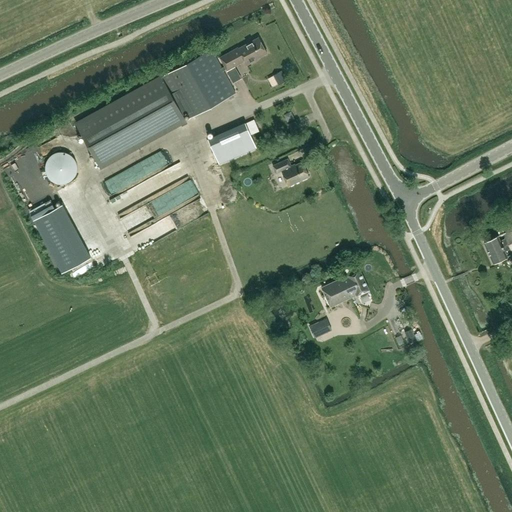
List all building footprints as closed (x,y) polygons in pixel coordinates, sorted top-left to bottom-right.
[(80,120),(76,122),(101,167),(104,165),(128,153),(187,121),(186,120),(182,113),(186,112),(189,118),(235,93),(223,71),(227,69),(227,70),(245,60),(247,65),(258,59),(257,58),(267,52),(259,37),(238,49),(237,48),(221,57),(225,66),(221,68),(211,49),(166,74),(128,94),(80,120)] [(234,112),(243,107),(241,102),(232,107),(234,112)] [(293,132),(299,129),(295,121),(289,124),(293,132)] [(255,145),(246,123),(208,139),(218,161),(255,145)] [(49,151),(40,148),(38,155),(47,158),(49,151)] [(59,183),(62,183),(64,183),(67,182),(69,181),(71,180),(73,178),(75,176),(76,173),(77,171),(77,168),(77,165),(76,163),(76,160),(74,158),(72,156),(70,154),(68,153),(66,152),(63,151),(60,151),(58,152),(55,153),(52,154),(50,156),(48,158),(47,160),(46,162),(45,165),(45,168),(45,171),(46,173),(47,176),(49,178),(51,180),(54,182),(56,183),(59,183)] [(289,186),(309,176),(302,162),(291,167),(287,159),(273,165),(276,173),(282,171),(289,186)] [(143,219),(150,233),(193,212),(186,198),(143,219)] [(62,204),(34,219),(62,272),(90,257),(62,204)] [(498,235),(484,242),(493,263),(508,256),(505,251),(510,248),(511,252),(511,229),(503,233),(505,238),(500,240),(498,235)] [(141,250),(147,264),(179,250),(173,236),(141,250)] [(357,295),(369,289),(359,269),(347,274),(347,275),(322,287),(331,306),(356,294),(357,295)] [(361,307),(367,303),(362,296),(357,299),(361,307)] [(366,318),(375,320),(377,312),(367,310),(366,318)] [(332,330),(327,318),(310,326),(315,338),(332,330)] [(416,339),(411,329),(404,332),(409,343),(416,339)]
